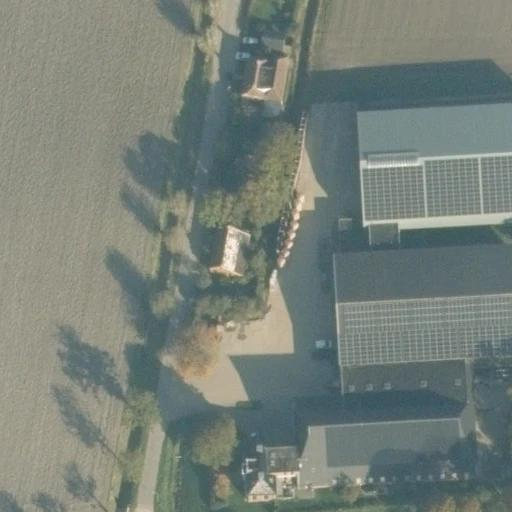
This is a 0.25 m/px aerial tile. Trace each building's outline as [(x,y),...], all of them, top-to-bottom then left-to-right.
[(282,58),(286,38),(264,34),(260,55),(282,58)] [(288,64),(256,58),(254,66),(248,65),(241,100),(264,104),(281,107),(288,64)] [(314,102),(310,123),(337,128),(341,106),(314,102)] [(296,491),(474,481),(470,370),(511,367),(511,256),(387,264),(385,232),(511,224),(511,116),(357,125),(363,225),(339,227),(341,266),(333,267),(341,403),(292,406),(295,450),(272,451),(272,450),(244,451),(247,502),(283,500),(282,482),(296,481),(296,491)] [(282,131),(262,127),(258,145),(278,150),(282,131)] [(270,150),(246,145),(243,160),(239,159),(233,196),(258,200),(261,180),(265,181),(267,165),(270,150)] [(245,222),(259,224),(259,222),(262,222),(263,213),(244,211),(243,217),(245,218),(245,222)] [(259,224),(245,222),(243,235),(257,237),(259,224)] [(249,239),(217,233),(209,274),(242,280),(249,239)]
